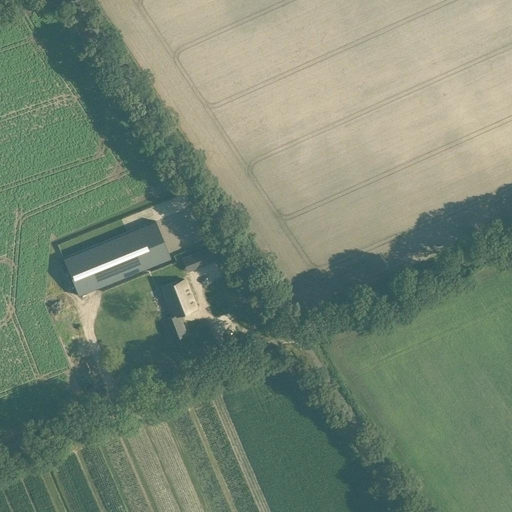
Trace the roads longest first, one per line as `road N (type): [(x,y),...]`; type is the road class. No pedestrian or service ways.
road 1 (unclassified): [(295,334),(75,0)]
road 2 (unclassified): [(0,450),(295,334)]
road 3 (unclassified): [(295,334),(511,241)]
road 4 (unclassified): [(414,511),(295,334)]
